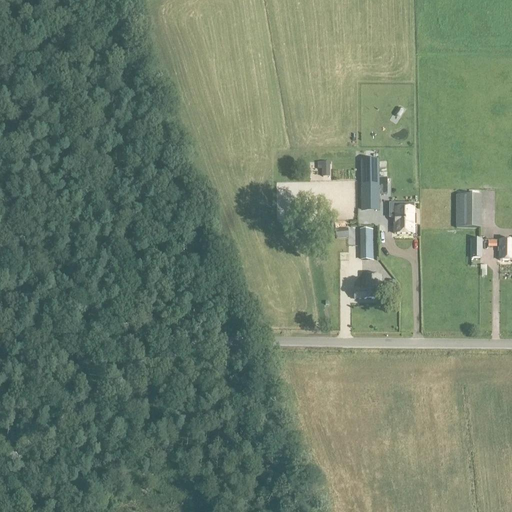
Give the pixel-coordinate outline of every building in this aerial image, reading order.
[(484,77),(511,78),(511,63),(484,62),(484,77)] [(511,79),(484,79),(483,95),(484,95),(484,108),(511,107),(511,79)] [(511,114),(489,114),(489,122),(511,122),(511,114)] [(511,128),(489,128),(488,136),(511,136),(511,128)] [(511,143),(488,143),(488,151),(511,151),(511,143)] [(511,165),(511,157),(489,157),(489,165),(511,165)] [(360,213),(381,213),(380,161),(360,162),(360,213)] [(492,180),(511,180),(511,172),(492,172),(492,180)] [(455,197),(455,230),(481,230),(481,197),(455,197)] [(394,235),(413,235),(413,225),(416,225),(416,216),(413,216),(413,205),(389,205),(389,219),(394,219),(394,235)] [(348,230),(335,232),(336,240),(349,239),(348,230)] [(373,262),(373,251),(373,240),(373,231),(361,231),(361,262),(373,262)] [(499,262),(511,261),(511,241),(499,242),(499,262)] [(481,242),(470,242),(470,260),(481,260),(481,242)] [(413,256),(413,246),(392,246),(393,256),(413,256)] [(381,275),(363,275),(362,291),(354,291),(354,301),(381,302),(381,275)] [(396,319),(415,319),(415,296),(395,297),(396,319)]
